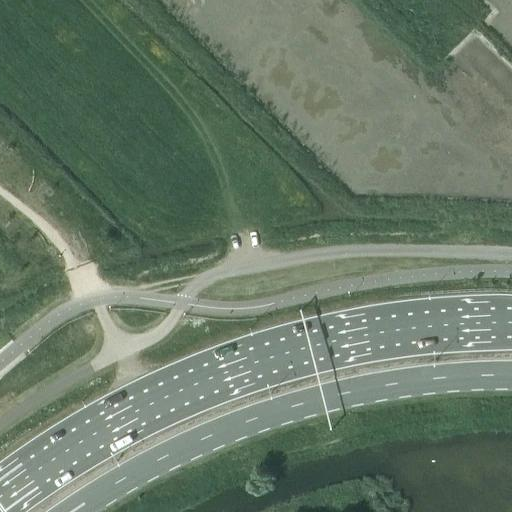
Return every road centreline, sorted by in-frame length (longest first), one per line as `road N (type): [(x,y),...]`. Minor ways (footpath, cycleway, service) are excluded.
road 1 (primary): [(511,323),(366,334),(255,362),(131,413),(0,496)]
road 2 (primary): [(70,511),(161,457),(294,405),(391,384),(511,375)]
